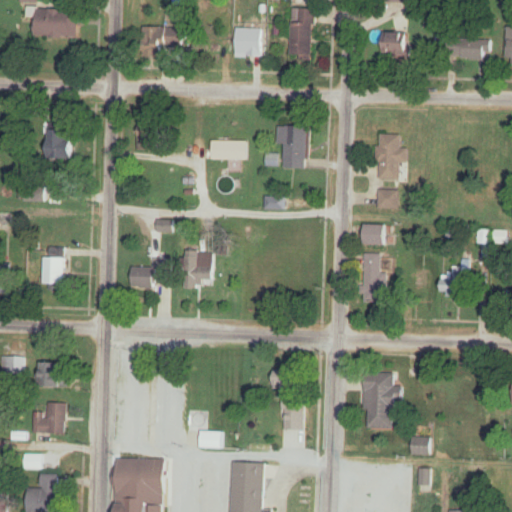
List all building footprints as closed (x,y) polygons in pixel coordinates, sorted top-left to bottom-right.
[(314,60),(314,9),(292,9),(292,60),(314,60)] [(79,10),(38,10),(38,37),(79,37),(79,10)] [(162,46),(183,46),(183,27),(143,27),(143,57),(162,57),(162,46)] [(263,29),(237,28),(237,55),(263,56),(263,29)] [(384,56),(412,56),(412,33),(384,33),(384,56)] [(201,51),(216,54),(218,41),(204,38),(201,51)] [(492,40),(447,39),(447,59),(491,60),(492,40)] [(139,125),(138,152),(159,152),(160,125),(139,125)] [(308,169),(308,126),(279,126),(279,144),(286,144),(286,169),(308,169)] [(76,161),(76,130),(51,130),(51,161),(76,161)] [(401,163),(410,163),(410,148),(402,148),(402,134),(380,135),(380,180),(402,180),(401,163)] [(249,160),(249,142),(214,142),(214,160),(249,160)] [(26,202),(46,202),(46,187),(26,187),(26,202)] [(400,210),(400,191),(379,191),(379,210),(400,210)] [(389,246),(389,225),(365,225),(365,246),(389,246)] [(508,231),(480,231),(480,243),(496,243),(496,244),(508,244),(508,231)] [(185,288),(203,289),(203,281),(215,281),(215,253),(186,252),(185,288)] [(365,302),(389,302),(389,274),(382,274),(382,255),(365,255),(365,302)] [(66,285),(66,257),(45,257),(45,285),(66,285)] [(132,268),(132,287),(172,288),(173,259),(153,259),(153,268),(132,268)] [(0,293),(14,294),(16,273),(0,271),(0,293)] [(444,274),(444,296),(466,296),(466,274),(444,274)] [(1,377),(25,377),(25,358),(1,358),(1,377)] [(67,364),(41,364),(41,387),(67,387),(67,364)] [(281,389),(281,403),(294,403),(294,371),(275,371),(275,389),(281,389)] [(397,374),(368,373),(366,412),(370,412),(370,429),(398,430),(400,387),(397,387),(397,374)] [(68,404),(49,403),(49,418),(35,418),(35,434),(67,435),(68,404)] [(204,448),(224,448),(224,432),(207,432),(207,437),(223,437),(223,445),(204,445),(204,448)] [(414,455),(433,455),(433,438),(414,438),(414,455)] [(117,458),(117,511),(163,511),(163,502),(163,459),(117,458)] [(233,463),(232,511),(264,511),(265,490),(265,463),(233,463)] [(420,470),(420,485),(431,485),(431,470),(420,470)] [(59,511),(60,475),(43,475),(43,489),(27,489),(27,511),(59,511)] [(9,511),(10,501),(0,500),(0,511),(9,511)]
